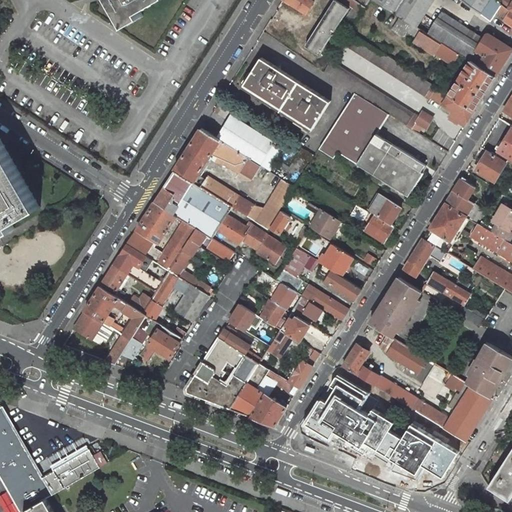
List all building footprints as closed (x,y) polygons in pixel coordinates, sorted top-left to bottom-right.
[(112,0),(127,25),(143,15),(141,10),(158,0),(112,0)] [(314,2),(311,0),(288,0),(308,13),(314,2)] [(349,8),(336,0),(334,0),(306,46),(320,55),(349,8)] [(374,0),(417,27),(433,0),(374,0)] [(496,0),(462,0),(490,21),(497,11),(501,4),(496,0)] [(511,1),(510,0),(496,0),(501,4),(509,9),(511,3),(511,1)] [(509,9),(501,4),(497,11),(506,18),(504,20),(511,25),(511,10),(510,10),(509,9)] [(464,33),(438,17),(428,34),(443,43),(454,50),(464,33)] [(428,34),(421,29),(413,41),(435,55),(436,54),(443,43),(428,34)] [(433,85),(350,32),(342,43),(426,96),(428,93),(433,85)] [(459,53),(470,60),(480,44),(464,33),(454,50),(459,53)] [(496,76),(511,50),(511,47),(491,35),(487,34),(485,36),(480,44),(470,60),(496,76)] [(454,50),(443,43),(436,54),(452,64),(459,53),(454,50)] [(331,101),(262,57),(244,85),(313,128),(331,101)] [(496,76),(470,60),(449,95),(474,111),(496,76)] [(414,114),(331,61),(325,71),(355,90),(390,113),(412,128),(419,117),(414,114)] [(437,87),(433,85),(428,93),(432,95),(431,97),(443,104),(447,97),(436,89),(437,87)] [(390,113),(355,90),(337,119),(372,141),(390,113)] [(474,111),(449,95),(447,97),(443,104),(453,111),(450,116),(465,125),(474,111)] [(419,117),(412,128),(419,132),(422,126),(426,129),(433,117),(422,111),(419,117)] [(284,148),(232,115),(218,138),(221,140),(261,165),(270,171),(284,148)] [(372,141),(337,119),(318,149),(334,159),(338,151),(357,163),(372,141)] [(218,138),(202,128),(176,170),(194,182),(209,157),(221,140),(218,138)] [(511,128),(498,151),(510,158),(511,159),(511,128)] [(0,236),(15,228),(12,223),(41,207),(1,138),(0,138),(0,236)] [(261,165),(221,140),(209,157),(216,162),(227,165),(251,181),(261,165)] [(372,141),(357,163),(409,196),(419,180),(417,179),(421,172),(372,141)] [(495,155),(487,151),(475,170),(495,181),(507,162),(495,155)] [(510,158),(498,151),(495,155),(507,162),(508,161),(510,158)] [(155,201),(177,215),(185,220),(197,228),(207,234),(212,238),(218,230),(228,214),(230,210),(233,206),(201,186),(194,182),(176,170),(155,201)] [(355,202),(305,171),(299,180),(350,211),(355,202)] [(254,206),(207,176),(201,186),(233,206),(246,215),(247,216),(254,206)] [(476,187),(461,178),(446,203),(467,216),(477,222),(485,209),(476,204),(477,201),(470,197),(476,187)] [(295,187),(282,179),(265,208),(254,206),(247,216),(269,230),(282,208),(292,191),(295,187)] [(380,194),(370,210),(376,214),(391,224),(402,208),(380,194)] [(177,215),(155,201),(138,229),(159,243),(177,215)] [(340,221),(308,201),(304,206),(318,214),(311,226),(330,238),(340,221)] [(467,216),(446,203),(430,228),(451,241),(467,216)] [(511,209),(502,204),(492,221),(496,223),(492,231),(505,239),(507,240),(511,232),(511,231),(510,230),(511,227),(511,209)] [(246,215),(233,206),(230,210),(244,219),(246,215)] [(291,216),(282,211),(271,228),(280,234),(291,216)] [(250,228),(228,214),(218,230),(241,244),(244,240),(259,249),(268,235),(252,225),(250,228)] [(391,224),(376,214),(366,230),(385,242),(395,226),(391,224)] [(197,228),(185,220),(164,253),(158,262),(170,270),(190,239),(197,228)] [(471,235),(511,259),(511,243),(507,240),(505,239),(492,231),(483,226),(479,223),(471,235)] [(207,234),(197,228),(190,239),(200,245),(207,234)] [(451,241),(430,228),(424,237),(445,250),(451,241)] [(156,244),(136,231),(128,243),(153,260),(158,262),(164,253),(155,247),(156,244)] [(286,247),(268,235),(259,249),(257,251),(276,263),(286,247)] [(445,250),(424,237),(411,259),(423,266),(426,268),(434,256),(437,258),(436,258),(444,263),(450,253),(446,251),(445,250)] [(200,245),(190,239),(170,270),(180,276),(200,245)] [(235,252),(214,239),(209,246),(231,259),(235,252)] [(153,260),(128,243),(122,253),(148,269),(153,260)] [(324,264),(332,270),(342,276),(354,257),(333,243),(326,255),(324,253),(318,261),(324,264)] [(310,256),(297,248),(277,279),(278,280),(283,282),(298,292),(302,295),(312,301),(319,290),(298,276),(310,256)] [(163,282),(120,255),(115,264),(127,272),(157,291),(163,282)] [(511,274),(482,256),(474,268),(505,287),(511,291),(511,274)] [(404,269),(413,275),(420,279),(426,268),(423,266),(411,259),(404,269)] [(127,272),(115,264),(101,286),(114,293),(127,272)] [(317,275),(326,281),(332,270),(324,264),(317,275)] [(180,276),(170,270),(163,282),(157,291),(144,313),(147,315),(153,318),(175,284),(180,276)] [(277,279),(263,270),(258,278),(273,287),(278,280),(277,279)] [(342,276),(332,270),(326,281),(356,299),(362,289),(352,283),(342,276)] [(448,280),(434,271),(428,281),(465,303),(472,293),(466,290),(448,280)] [(212,287),(192,274),(188,281),(194,285),(208,294),(212,287)] [(188,281),(180,276),(175,284),(189,293),(194,285),(188,281)] [(399,277),(370,323),(384,332),(390,335),(393,337),(422,290),(417,288),(399,277)] [(298,292),(283,282),(272,300),(286,309),(287,309),(298,292)] [(208,294),(194,285),(189,293),(178,310),(181,312),(195,321),(211,296),(208,294)] [(114,293),(101,286),(86,310),(104,322),(109,314),(115,304),(120,297),(114,293)] [(319,290),(312,301),(323,308),(342,320),(349,309),(319,290)] [(312,301),(302,295),(296,304),(291,312),(297,316),(301,318),(305,311),(317,318),(323,308),(312,301)] [(144,313),(120,297),(115,304),(124,309),(123,310),(135,317),(127,329),(124,334),(131,339),(132,338),(147,315),(144,313)] [(286,309),(272,300),(261,317),(281,329),(285,322),(280,318),(286,309)] [(256,313),(241,304),(230,320),(246,330),(256,313)] [(463,306),(459,313),(480,326),(484,319),(463,306)] [(104,322),(86,310),(75,327),(100,343),(103,339),(96,334),(101,327),(104,322)] [(195,321),(181,312),(178,318),(191,326),(195,321)] [(116,319),(109,314),(104,322),(111,326),(114,321),(116,319)] [(301,318),(297,316),(295,319),(290,315),(285,322),(281,329),(294,337),(300,341),(311,324),(301,318)] [(127,329),(114,321),(111,326),(115,328),(123,334),(124,334),(127,329)] [(111,326),(104,322),(101,327),(111,334),(115,328),(111,326)] [(184,338),(162,324),(150,343),(172,357),(179,345),(184,338)] [(252,344),(226,327),(220,337),(246,354),(252,344)] [(294,337),(281,329),(275,338),(281,342),(273,354),(280,359),(294,337)] [(124,334),(123,334),(106,361),(115,365),(123,353),(131,339),(124,334)] [(393,337),(390,335),(383,348),(382,349),(388,353),(397,339),(393,337)] [(260,362),(252,357),(246,354),(220,337),(188,387),(188,392),(231,408),(247,382),(260,362)] [(143,344),(132,338),(131,339),(123,353),(134,358),(143,344)] [(428,358),(397,339),(388,353),(388,354),(398,361),(419,374),(428,358)] [(490,396),(511,357),(511,355),(489,343),(467,382),(472,385),(490,396)] [(258,348),(252,344),(246,354),(252,357),(258,348)] [(370,352),(357,344),(343,366),(361,377),(380,388),(385,379),(372,371),(366,367),(369,363),(365,360),(370,352)] [(321,354),(314,350),(310,357),(316,362),(321,354)] [(303,360),(289,382),(299,388),(313,367),(303,360)] [(270,369),(260,362),(247,382),(231,408),(252,416),(266,394),(258,389),(270,369)] [(289,382),(270,369),(258,389),(266,394),(268,395),(277,382),(295,394),(299,388),(289,382)] [(372,392),(339,373),(309,424),(332,437),(337,428),(418,475),(425,464),(444,476),(460,449),(412,420),(402,436),(391,429),(395,423),(364,405),(372,392)] [(390,381),(385,379),(380,388),(414,409),(420,399),(390,381)] [(490,396),(472,385),(445,428),(466,440),(493,398),(490,396)] [(268,395),(266,394),(252,416),(276,425),(287,407),(268,395)] [(450,417),(420,399),(414,409),(416,410),(444,427),(450,417)] [(43,478),(2,407),(0,408),(0,419),(45,498),(52,495),(43,478)] [(0,473),(22,511),(24,511),(45,498),(0,419),(0,473)] [(88,447),(58,464),(59,467),(43,478),(52,495),(107,463),(100,451),(93,455),(88,447)] [(511,497),(511,449),(489,486),(511,500),(511,497)] [(53,511),(45,498),(24,511),(53,511)]
